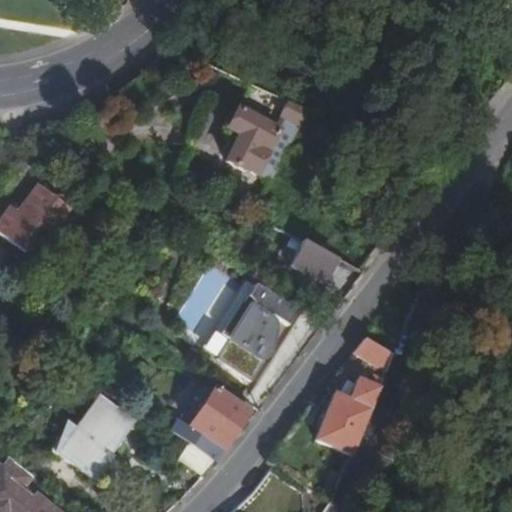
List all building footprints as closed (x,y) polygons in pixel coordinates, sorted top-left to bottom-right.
[(306,112),(285,102),(277,119),(298,129),(306,112)] [(235,111),(225,132),(236,137),(224,163),(257,178),(278,132),(235,111)] [(45,156),(32,148),(20,164),(34,171),(36,169),(45,156)] [(10,208),(0,221),(0,236),(23,253),(35,238),(43,243),(69,210),(38,187),(17,214),(10,208)] [(321,285),(333,261),(302,245),(290,269),(321,285)] [(230,344),(258,360),(259,360),(262,360),(264,360),(267,357),(269,355),(273,330),(272,330),(273,325),(272,322),(268,321),(272,316),(287,324),(296,310),(269,295),(258,312),(255,313),(250,310),(245,312),(229,336),(229,341),(229,343),(230,344)] [(350,357),(385,375),(392,359),(361,342),(350,357)] [(373,378),(368,388),(378,391),(382,381),(373,378)] [(349,458),(378,391),(368,388),(355,383),(346,403),(331,398),(312,443),(349,458)] [(199,389),(169,434),(213,463),(250,408),(213,389),(209,394),(199,389)] [(73,432),(65,427),(54,454),(94,484),(112,461),(108,458),(132,424),(97,400),(73,432)] [(213,463),(189,448),(178,465),(200,480),(214,464),(213,463)] [(230,511),(296,511),(309,491),(261,462),(230,511)] [(0,511),(54,511),(35,497),(31,502),(18,492),(28,480),(5,464),(0,470),(0,511)]
